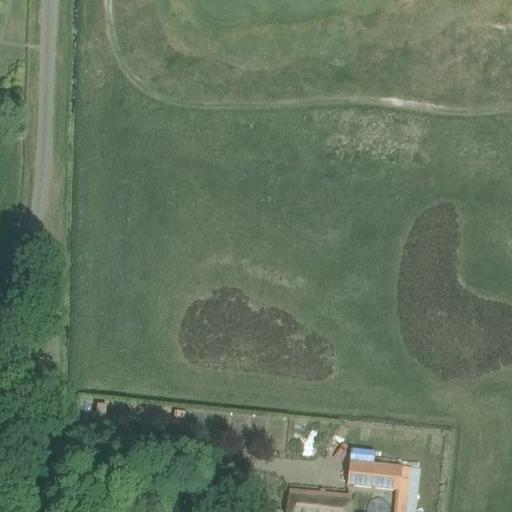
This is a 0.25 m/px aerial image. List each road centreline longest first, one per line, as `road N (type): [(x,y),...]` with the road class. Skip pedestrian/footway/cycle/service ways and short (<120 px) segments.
road 1 (unclassified): [(0,329),(45,196),(54,0)]
road 2 (track): [(22,511),(27,450),(0,393)]
